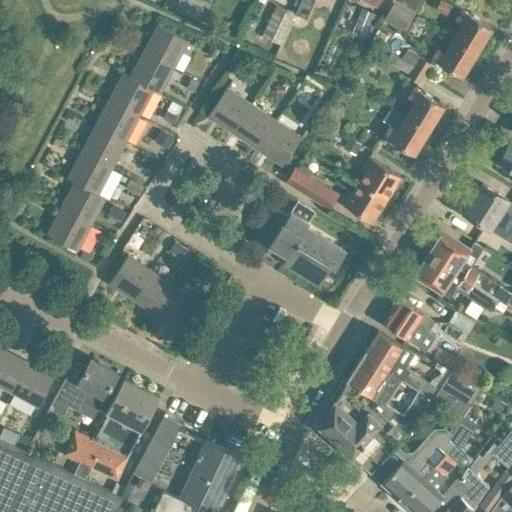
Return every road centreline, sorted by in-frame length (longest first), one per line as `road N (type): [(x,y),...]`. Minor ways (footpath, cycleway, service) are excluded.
road 1 (residential): [(349,330),(511,60)]
road 2 (residential): [(290,435),(67,322)]
road 3 (residential): [(349,330),(150,192)]
road 4 (residential): [(150,192),(232,48)]
road 5 (residential): [(67,322),(150,192)]
road 6 (residential): [(290,435),(349,330)]
